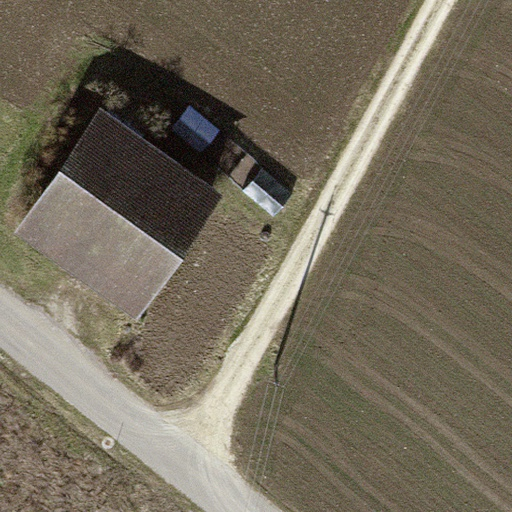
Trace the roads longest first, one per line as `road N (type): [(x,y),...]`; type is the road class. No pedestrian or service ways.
road 1 (track): [(447,0),(195,469)]
road 2 (unclassified): [(250,511),(0,312)]
